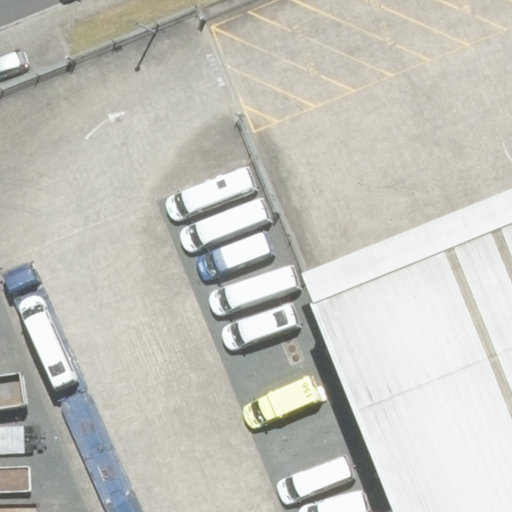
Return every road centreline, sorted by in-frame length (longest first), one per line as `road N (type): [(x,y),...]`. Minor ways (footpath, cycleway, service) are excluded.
road 1 (unknown): [(87,157),(511,13)]
road 2 (unknown): [(87,157),(215,511)]
